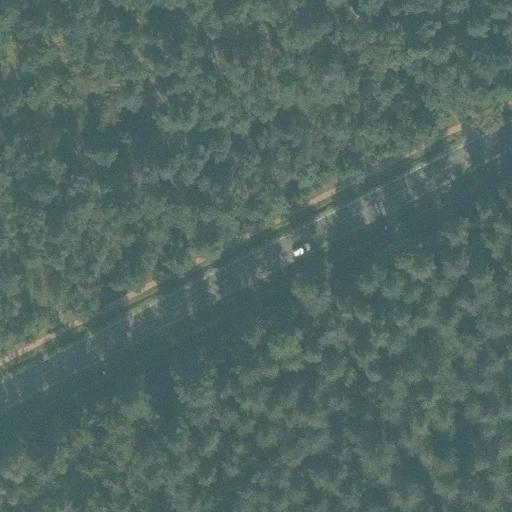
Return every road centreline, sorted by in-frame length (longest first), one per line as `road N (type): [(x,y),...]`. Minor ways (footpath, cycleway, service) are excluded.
road 1 (secondary): [(0,398),(511,137)]
road 2 (track): [(332,0),(467,125)]
